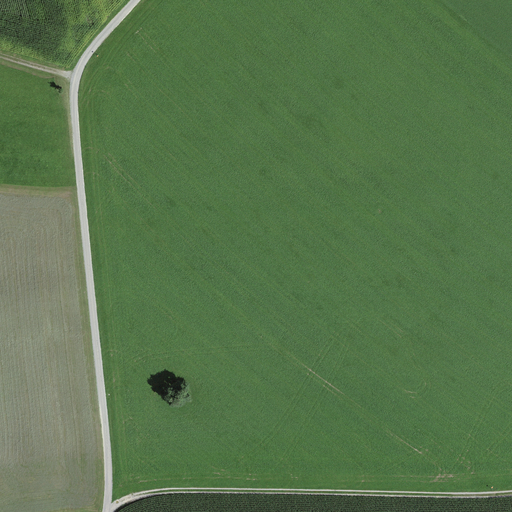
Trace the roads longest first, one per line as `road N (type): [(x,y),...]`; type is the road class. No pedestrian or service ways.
road 1 (track): [(106,511),(75,74),(138,0)]
road 2 (track): [(108,511),(128,497),(161,491),(511,492)]
